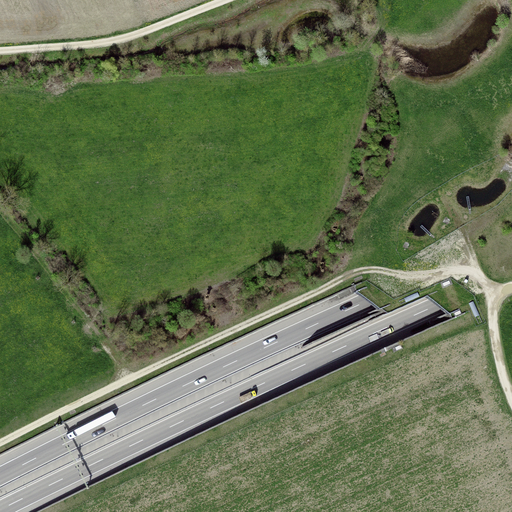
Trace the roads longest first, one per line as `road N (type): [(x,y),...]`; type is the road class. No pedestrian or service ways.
road 1 (motorway): [(511,239),(264,348),(0,478)]
road 2 (motorway): [(0,511),(511,273)]
road 3 (track): [(0,440),(362,270),(470,272),(500,294)]
road 4 (track): [(0,51),(104,41),(224,0)]
road 5 (track): [(511,397),(493,313),(511,288)]
